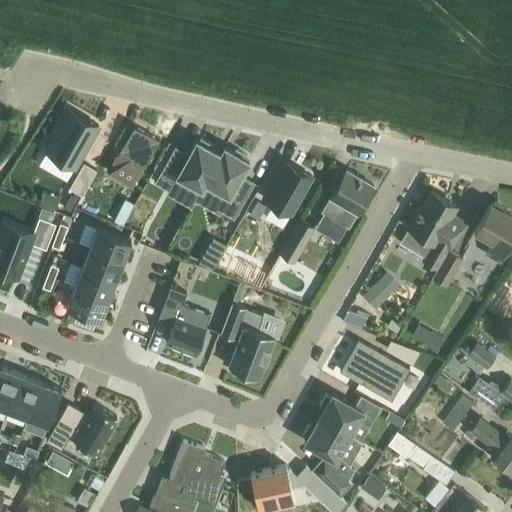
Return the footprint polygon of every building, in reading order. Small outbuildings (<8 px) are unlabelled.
[(99,124),(69,108),(45,149),(75,165),(99,124)] [(134,123),(119,149),(145,163),(160,137),(134,123)] [(175,144),(154,180),(169,188),(173,180),(197,193),(225,144),(224,144),(220,151),(211,146),(213,143),(201,136),(199,139),(197,138),(189,151),(175,144)] [(220,208),(234,216),(255,180),(241,172),(249,158),(247,157),(248,154),(236,147),(235,150),(225,144),(197,193),(198,193),(202,187),(225,200),(220,208)] [(286,160),(264,197),(291,212),(312,175),(286,160)] [(82,193),(96,168),(83,161),(69,186),(82,193)] [(322,210),(347,225),(357,210),(358,211),(374,183),(346,167),(330,194),(331,195),(322,210)] [(100,201),(135,190),(130,176),(116,181),(113,172),(92,179),(100,201)] [(41,200),(57,206),(61,195),(45,189),(41,200)] [(420,259),(436,268),(437,268),(449,247),(465,220),(451,212),(456,204),(432,189),(421,207),(418,205),(407,224),(432,239),(420,259)] [(78,195),(71,192),(63,206),(70,210),(78,195)] [(250,213),(258,218),(267,204),(259,199),(250,213)] [(487,251),(500,258),(511,236),(511,214),(491,202),(476,228),(494,239),(487,251)] [(39,215),(51,219),(54,211),(42,207),(39,215)] [(4,219),(0,228),(0,268),(18,275),(31,241),(46,247),(56,221),(39,215),(33,230),(4,219)] [(280,251),(294,259),(314,225),(300,217),(280,251)] [(56,233),(64,235),(67,225),(60,222),(56,233)] [(89,245),(123,258),(131,238),(97,225),(89,245)] [(52,243),(60,246),(64,235),(56,233),(52,243)] [(203,251),(198,260),(212,268),(217,260),(227,243),(213,235),(203,251)] [(82,265),(116,278),(123,258),(89,245),(82,265)] [(432,276),(446,284),(463,256),(449,247),(437,268),(436,268),(432,276)] [(47,274),(54,277),(58,267),(51,264),(47,274)] [(74,284),(108,297),(116,278),(82,265),(74,284)] [(43,284),(50,287),(54,277),(47,274),(43,284)] [(245,282),(240,280),(239,280),(232,300),(237,302),(245,282)] [(375,306),(388,293),(376,281),(363,295),(375,306)] [(78,309),(101,318),(108,297),(74,284),(66,304),(71,306),(78,309)] [(186,290),(169,284),(156,317),(171,323),(165,340),(194,351),(209,312),(181,301),(186,290)] [(251,373),(258,376),(274,334),(258,328),(263,313),(246,307),(247,305),(237,302),(232,300),(220,331),(239,338),(229,365),(236,367),(235,371),(250,376),(251,373)] [(67,317),(74,320),(78,309),(71,306),(67,317)] [(356,312),(347,309),(342,318),(343,319),(362,326),(367,317),(369,312),(357,308),(356,312)] [(392,315),(387,325),(398,331),(403,321),(392,315)] [(433,331),(426,342),(436,349),(444,337),(433,331)] [(410,366),(358,336),(340,369),(392,398),(410,366)] [(496,355),(478,340),(467,353),(486,368),(496,355)] [(397,355),(409,362),(418,348),(404,343),(397,355)] [(21,372),(2,365),(0,368),(0,404),(8,407),(21,372)] [(454,381),(439,371),(433,380),(448,390),(454,381)] [(21,372),(8,407),(28,415),(41,380),(21,372)] [(468,390),(478,397),(489,381),(479,374),(468,390)] [(511,376),(501,388),(511,397),(511,376)] [(41,380),(28,415),(48,422),(61,387),(42,379),(42,380),(41,380)] [(369,423),(380,404),(360,393),(355,403),(332,390),(330,394),(325,392),(319,403),(324,405),(318,415),(349,432),(358,417),(369,423)] [(452,428),(474,399),(464,391),(442,421),(452,428)] [(96,451),(117,414),(94,402),(89,412),(68,400),(47,438),(62,447),(68,435),(96,451)] [(404,417),(389,409),(384,418),(399,426),(404,417)] [(495,447),(490,452),(511,469),(511,433),(508,430),(505,434),(479,414),(469,427),(495,447)] [(337,452),(349,432),(318,415),(313,424),(309,421),(303,432),(306,436),(305,439),(330,453),(326,457),(325,455),(312,468),(339,493),(351,480),(347,477),(353,466),(337,452)] [(415,441),(397,429),(388,442),(406,454),(415,441)] [(13,430),(8,440),(16,444),(21,433),(13,430)] [(183,481),(180,490),(215,503),(226,474),(224,473),(223,473),(220,472),(224,459),(204,451),(203,451),(205,446),(184,438),(169,476),(183,481)] [(27,443),(24,451),(32,454),(35,456),(39,447),(27,443)] [(431,452),(422,466),(446,483),(455,469),(431,452)] [(31,483),(43,461),(32,454),(19,477),(31,483)] [(286,463),(251,471),(259,508),(295,500),(286,463)] [(339,493),(312,468),(306,463),(296,473),(295,474),(304,482),(336,511),(339,511),(347,500),(339,493)] [(384,484),(369,473),(361,483),(363,485),(373,493),(376,495),(379,497),(387,487),(384,484)] [(445,511),(478,511),(484,504),(466,489),(465,490),(453,481),(435,504),(445,511)] [(88,504),(95,492),(84,485),(77,498),(88,504)] [(171,511),(176,499),(155,491),(154,491),(149,503),(170,511),(169,511),(171,511)] [(71,511),(74,506),(59,500),(54,511),(50,511),(28,503),(25,511),(71,511)]
